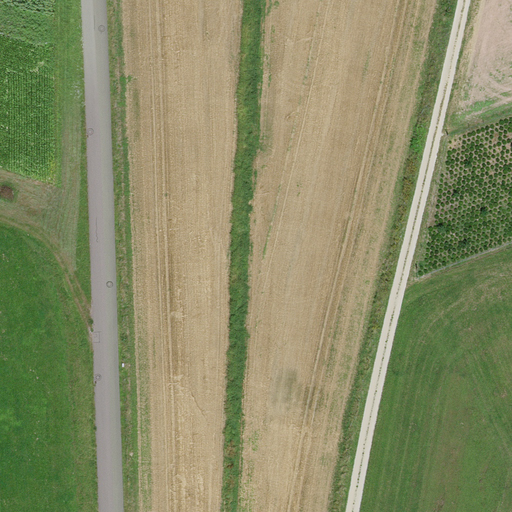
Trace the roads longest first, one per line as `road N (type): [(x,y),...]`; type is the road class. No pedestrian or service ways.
road 1 (track): [(350,511),(464,0)]
road 2 (unclassified): [(107,511),(89,0)]
